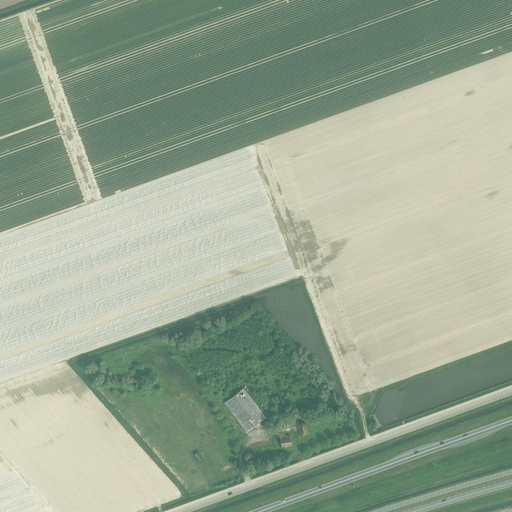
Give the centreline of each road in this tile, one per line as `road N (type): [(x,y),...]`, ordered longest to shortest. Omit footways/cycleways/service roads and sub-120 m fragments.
road 1 (secondary): [(183,511),(511,392)]
road 2 (trunk): [(511,420),(259,511)]
road 3 (unclassified): [(511,472),(378,511)]
